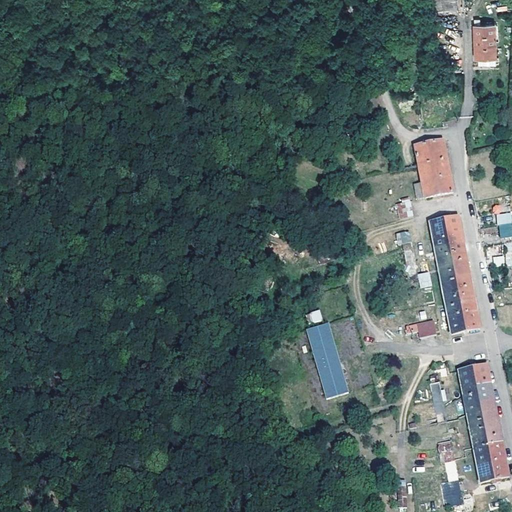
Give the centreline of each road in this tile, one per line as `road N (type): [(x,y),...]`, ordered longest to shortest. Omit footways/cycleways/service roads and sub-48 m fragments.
road 1 (track): [(0,210),(59,175),(301,70),(373,57)]
road 2 (track): [(265,85),(240,178),(222,208),(228,285),(289,441)]
road 3 (residential): [(490,343),(459,180),(460,133),(419,134)]
road 4 (track): [(320,426),(177,511)]
road 5 (track): [(419,134),(392,117),(346,0)]
road 6 (track): [(0,382),(63,511)]
road 7 (unclassified): [(430,351),(396,402),(320,426)]
road 8 (unknown): [(403,131),(400,185),(419,204),(463,202)]
